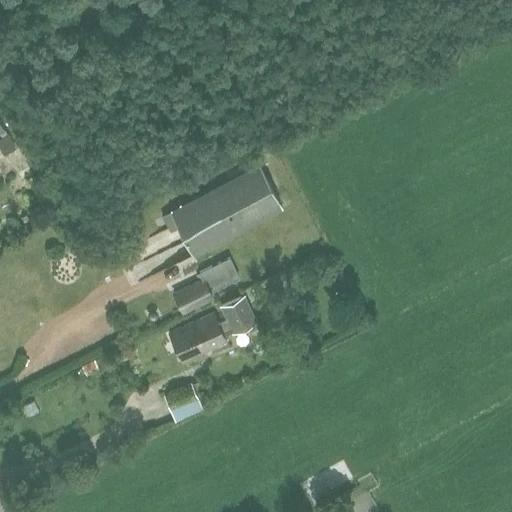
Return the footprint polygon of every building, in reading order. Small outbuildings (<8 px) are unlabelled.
[(0,153),(2,157),(15,150),(8,133),(0,138),(0,153)] [(194,253),(281,207),(259,164),(163,213),(172,229),(179,225),(194,253)] [(183,310),(214,294),(211,288),(238,275),(228,256),(199,270),(203,278),(174,292),(183,310)] [(232,331),(254,322),(243,296),(221,305),(226,319),(217,322),(213,313),(170,331),(182,362),(226,344),(221,332),(230,328),(232,331)] [(106,366),(102,357),(95,360),(95,359),(82,365),(86,376),(99,370),(106,366)] [(170,409),(197,397),(190,383),(164,395),(170,409)]
